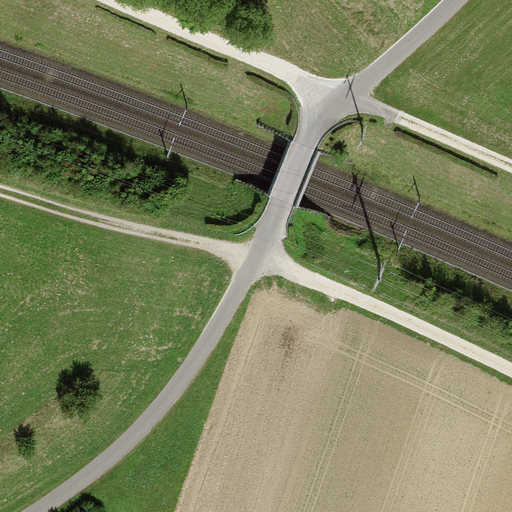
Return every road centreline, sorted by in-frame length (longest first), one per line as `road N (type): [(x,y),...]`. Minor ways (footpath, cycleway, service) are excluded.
road 1 (track): [(0,188),(251,260),(511,374)]
road 2 (unclassified): [(303,141),(273,222),(198,353),(137,429),(21,511)]
road 3 (track): [(116,0),(288,70),(323,105)]
road 4 (track): [(349,95),(511,166)]
